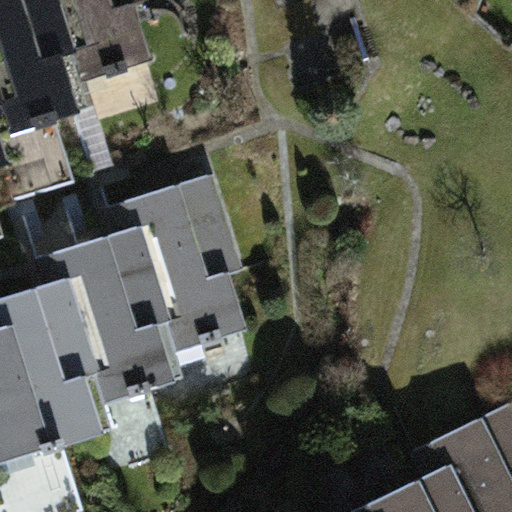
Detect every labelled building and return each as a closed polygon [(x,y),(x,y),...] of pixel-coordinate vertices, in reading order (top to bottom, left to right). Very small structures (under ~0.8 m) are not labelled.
[(29,0),(0,0),(0,143),(67,123),(56,87),(29,0)] [(139,0),(29,0),(56,87),(156,56),(139,0)] [(223,167),(123,197),(134,234),(168,345),(269,314),(223,167)] [(134,234),(34,264),(43,293),(79,412),(179,381),(168,345),(134,234)] [(43,293),(0,305),(0,467),(88,441),(79,412),(43,293)] [(511,511),(511,403),(511,402),(418,450),(436,484),(450,511),(511,511)] [(450,511),(436,484),(381,511),(450,511)]
